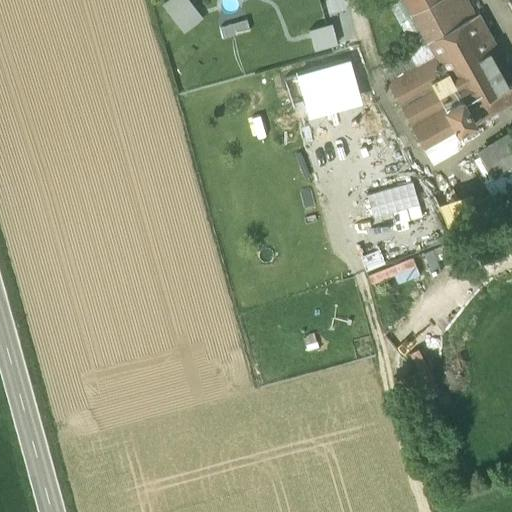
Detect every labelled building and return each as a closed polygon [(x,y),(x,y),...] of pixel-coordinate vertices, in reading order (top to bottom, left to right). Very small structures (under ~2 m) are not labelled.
[(191,0),(167,0),(163,3),(184,30),(204,15),(191,0)] [(405,0),(412,12),(434,0),(405,0)] [(434,0),(412,12),(428,41),(471,17),(476,14),(468,0),(434,0)] [(476,14),(471,17),(508,83),(511,82),(511,81),(511,70),(479,12),(476,14)] [(465,107),(508,83),(471,17),(428,41),(437,56),(460,98),(465,107)] [(437,56),(388,84),(412,125),(460,98),(437,56)] [(350,57),(294,71),(305,114),(361,100),(350,57)] [(508,83),(465,107),(473,120),(511,98),(511,84),(511,82),(508,83)] [(460,98),(412,125),(424,148),(473,120),(465,107),(460,98)] [(511,135),(509,130),(478,149),(494,176),(511,164),(511,135)] [(493,199),(483,200),(485,221),(496,220),(493,199)] [(482,200),(472,202),(474,222),(485,221),(482,200)]
